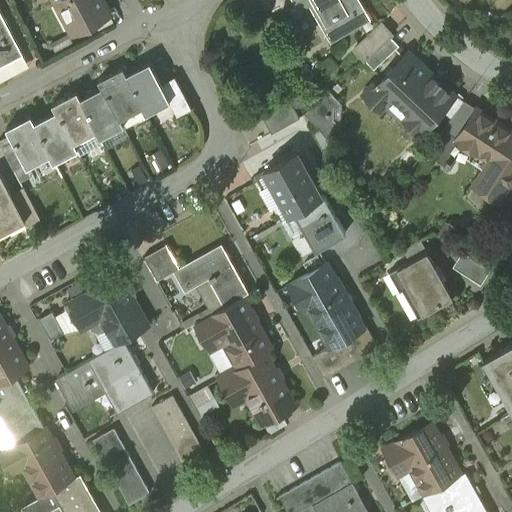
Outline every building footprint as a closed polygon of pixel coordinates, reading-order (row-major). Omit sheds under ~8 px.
[(54,0),(56,3),(61,0),(78,32),(110,15),(102,0),(54,0)] [(296,0),(300,6),(310,0),(332,37),(366,17),(356,0),(296,0)] [(0,64),(22,54),(0,11),(0,64)] [(382,24),(354,49),(364,59),(391,34),(382,24)] [(391,34),(364,59),(373,69),(399,46),(390,36),(391,34)] [(454,95),(424,67),(426,66),(420,61),(415,66),(405,56),(377,86),(375,84),(364,95),(377,107),(384,100),(419,133),(454,95)] [(170,99),(149,61),(126,73),(125,73),(142,105),(145,112),(170,99)] [(122,66),(98,78),(102,85),(119,117),(120,116),(142,105),(125,73),(126,73),(122,66)] [(119,117),(102,85),(80,97),(79,97),(96,129),(95,129),(99,136),(100,136),(124,123),(120,116),(119,117)] [(80,97),(76,90),(52,103),(56,110),(56,109),(73,141),(74,141),(95,129),(96,129),(79,97),(80,97)] [(329,91),(305,113),(327,137),(339,126),(333,119),(333,109),(340,103),(329,91)] [(290,101),(262,117),(271,133),(299,117),(290,101)] [(511,145),(511,131),(476,108),(457,138),(456,139),(465,145),(459,154),(483,170),(474,185),(498,200),(511,178),(511,155),(508,153),(511,145)] [(34,121),(33,121),(50,153),(49,153),(53,160),(77,148),(78,148),(74,141),(73,141),(56,109),(56,110),(34,121)] [(30,114),(6,127),(10,133),(25,163),(26,165),(49,153),(50,153),(33,121),(34,121),(30,114)] [(95,129),(74,141),(78,148),(77,148),(83,159),(80,153),(102,142),(103,143),(104,142),(100,136),(99,136),(95,129)] [(25,163),(10,133),(0,138),(0,142),(14,170),(25,163)] [(457,138),(452,135),(435,157),(445,163),(444,165),(450,169),(459,154),(465,145),(456,139),(457,138)] [(149,154),(155,169),(168,164),(162,149),(149,154)] [(320,197),(296,153),(265,170),(282,200),(290,214),(294,212),(320,197)] [(0,170),(0,231),(24,219),(25,218),(13,195),(0,170)] [(282,200),(265,170),(255,176),(271,206),(282,200)] [(25,189),(13,195),(25,218),(25,219),(24,219),(26,224),(40,217),(25,189)] [(320,197),(294,212),(315,249),(345,233),(324,195),(320,197)] [(179,266),(173,269),(173,270),(184,290),(208,277),(224,305),(241,295),(248,291),(221,242),(179,266)] [(166,243),(144,256),(157,279),(173,270),(173,269),(179,266),(166,243)] [(452,296),(427,251),(389,273),(399,291),(407,286),(423,313),(452,296)] [(490,270),(462,251),(453,267),(480,285),(490,270)] [(363,327),(326,263),(299,278),(308,296),(335,342),(344,337),(355,331),(363,327)] [(118,272),(67,301),(72,310),(81,326),(90,322),(101,315),(107,326),(117,342),(124,338),(148,325),(118,272)] [(308,296),(299,278),(288,284),(289,286),(290,285),(299,301),(308,296)] [(271,347),(241,295),(224,305),(201,318),(215,343),(227,337),(242,363),(264,351),(271,347)] [(52,310),(40,317),(51,337),(63,331),(55,316),(52,310)] [(72,310),(61,317),(60,314),(55,316),(63,331),(81,326),(72,310)] [(28,364),(0,314),(0,379),(14,372),(28,364)] [(101,315),(90,322),(94,329),(99,330),(107,326),(101,315)] [(363,327),(355,331),(367,352),(378,346),(366,325),(363,327)] [(355,331),(344,337),(356,358),(367,352),(355,331)] [(356,358),(344,337),(335,342),(334,343),(345,364),(356,358)] [(153,391),(124,338),(117,342),(57,376),(71,400),(107,380),(123,408),(153,391)] [(345,364),(334,343),(323,349),(335,370),(345,364)] [(511,344),(483,361),(511,412),(511,344)] [(323,349),(312,355),(324,376),(335,370),(323,349)] [(242,363),(220,376),(232,397),(245,390),(263,421),(293,403),(264,351),(242,363)] [(44,424),(14,372),(0,379),(0,410),(16,440),(44,424)] [(173,393),(152,405),(158,416),(179,405),(173,393)] [(179,405),(158,416),(164,427),(185,415),(179,405)] [(185,415),(164,427),(170,437),(191,426),(185,415)] [(460,472),(431,421),(384,447),(393,463),(409,455),(429,490),(460,472)] [(73,476),(44,424),(16,440),(13,441),(43,494),(51,489),(73,476)] [(191,426),(170,437),(176,448),(197,436),(191,426)] [(114,427),(93,438),(99,450),(120,438),(114,427)] [(197,436),(176,448),(182,458),(203,446),(197,436)] [(120,438),(99,450),(105,460),(126,448),(120,438)] [(203,446),(182,458),(188,469),(209,458),(203,446)] [(126,448),(105,460),(111,471),(132,459),(126,448)] [(132,459),(111,471),(117,481),(138,469),(132,459)] [(341,459),(329,465),(341,486),(352,480),(341,459)] [(341,486),(329,465),(319,471),(331,492),(341,486)] [(138,469),(117,481),(123,491),(143,480),(138,469)] [(474,493),(470,486),(473,484),(465,470),(460,472),(429,490),(422,494),(432,511),(436,511),(446,507),(448,511),(489,511),(477,491),(474,493)] [(331,492),(319,471),(308,477),(320,498),(331,492)] [(73,476),(51,489),(59,504),(63,511),(101,511),(80,473),(73,476)] [(320,498),(308,477),(298,483),(310,504),(312,503),(320,498)] [(143,480),(123,491),(129,503),(150,491),(143,480)] [(370,511),(352,480),(341,486),(331,492),(320,498),(312,503),(317,511),(316,511),(370,511)] [(310,504),(298,483),(288,489),(299,510),(310,504)] [(43,494),(21,506),(24,511),(44,511),(59,504),(51,489),(43,494)] [(288,489),(276,495),(285,511),(295,511),(299,510),(288,489)] [(310,504),(299,510),(300,511),(315,511),(317,511),(312,503),(310,504)]
